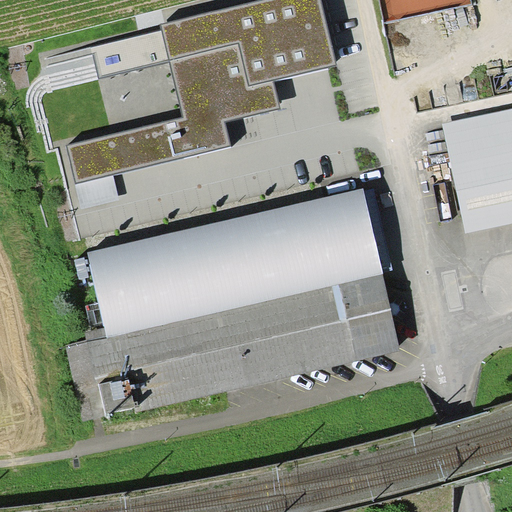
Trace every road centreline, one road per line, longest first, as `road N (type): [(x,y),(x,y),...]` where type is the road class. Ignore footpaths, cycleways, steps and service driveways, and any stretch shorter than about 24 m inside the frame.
road 1 (track): [(444,360),(197,430),(53,457)]
road 2 (unclassified): [(444,360),(398,158)]
road 3 (track): [(364,0),(398,158)]
road 4 (unclassified): [(474,511),(444,360)]
